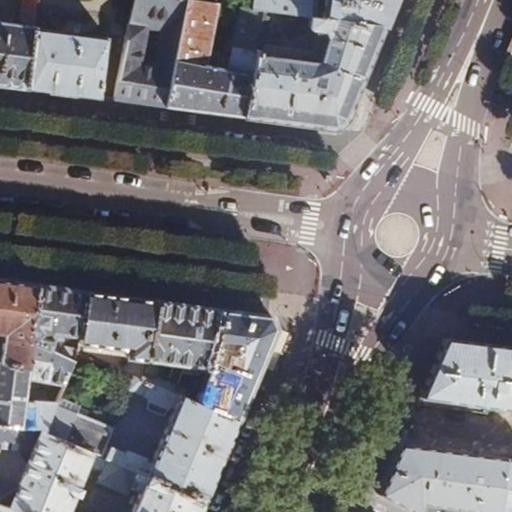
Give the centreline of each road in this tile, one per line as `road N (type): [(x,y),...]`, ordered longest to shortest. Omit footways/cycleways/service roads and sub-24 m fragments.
road 1 (residential): [(376,182),(351,150),(0,105)]
road 2 (tertiary): [(351,228),(0,184)]
road 3 (residential): [(339,312),(0,267)]
road 4 (primary): [(294,476),(411,295)]
road 5 (primary): [(454,202),(482,24)]
road 6 (primary): [(482,24),(387,171)]
road 7 (primary): [(339,312),(294,476)]
